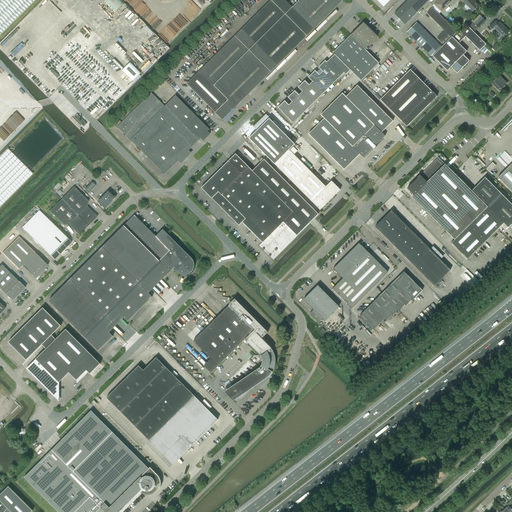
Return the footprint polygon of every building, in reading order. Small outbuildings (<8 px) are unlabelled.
[(0,0),(0,34),(34,0),(0,0)] [(284,0),(270,0),(186,84),(215,113),(215,114),(216,115),(217,117),(219,117),(220,116),(223,120),(314,29),(292,7),(284,0)] [(407,0),(394,14),(401,20),(405,24),(429,0),(407,0)] [(438,0),(434,4),(441,12),(452,0),(438,0)] [(479,6),(472,0),(460,0),(460,1),(462,4),(463,2),(473,12),(479,6)] [(444,31),(450,37),(456,31),(432,8),(426,13),(444,31)] [(474,24),(478,28),(485,21),(481,17),(474,24)] [(503,38),(509,31),(499,22),(498,23),(495,21),(489,27),(492,30),(493,28),(503,38)] [(363,23),(355,31),(369,45),(377,37),(363,23)] [(406,33),(431,57),(440,47),(416,23),(406,33)] [(473,32),(478,28),(472,23),(468,27),(473,32)] [(465,37),(472,30),(468,27),(460,35),(457,32),(452,37),(458,44),(465,37)] [(486,44),(472,30),(465,37),(479,51),(486,44)] [(365,49),(369,45),(355,31),(333,53),(335,55),(347,67),(365,49)] [(443,44),(450,37),(444,31),(437,38),(443,44)] [(442,47),(463,67),(469,61),(463,55),(467,52),(458,44),(452,37),(442,47)] [(442,47),(432,56),(447,71),(451,68),(457,74),(463,67),(442,47)] [(347,67),(350,70),(361,81),(379,63),(365,49),(347,67)] [(325,61),(318,67),(322,72),(334,83),(344,73),(346,74),(350,70),(348,69),(335,55),(327,63),(325,61)] [(140,74),(130,63),(122,71),(133,81),(140,74)] [(401,121),(407,127),(437,97),(431,91),(410,70),(380,100),(401,121)] [(322,72),(319,75),(315,71),(308,78),(312,82),(324,93),(334,83),(322,72)] [(491,83),(499,91),(507,83),(499,75),(491,83)] [(312,82),(309,85),(305,81),(298,88),(302,92),(314,103),(324,93),(312,82)] [(308,134),(344,170),(360,154),(363,158),(373,148),(374,149),(377,147),(375,146),(385,136),(381,133),(393,121),(357,85),(346,97),(342,93),(320,115),(324,119),(308,134)] [(302,92),(299,95),(295,91),(288,98),(292,102),(303,113),(314,103),(302,92)] [(117,127),(163,173),(165,175),(210,130),(175,95),(165,106),(151,93),(117,127)] [(292,102),(289,105),(284,101),(278,108),(282,112),(293,124),(303,113),(292,102)] [(326,187),(289,150),(295,144),(269,119),(249,139),(320,210),(326,204),(327,206),(336,197),(334,196),(340,190),(331,181),(326,187)] [(0,206),(4,202),(7,199),(32,174),(7,149),(0,156),(0,206)] [(259,161),(261,162),(252,171),(235,154),(201,188),(212,199),(239,225),(242,222),(242,223),(265,246),(263,249),(273,259),(318,214),(264,160),(262,158),(259,161)] [(428,182),(445,165),(438,158),(421,175),(428,182)] [(511,163),(498,178),(511,192),(511,163)] [(428,182),(421,175),(420,176),(418,176),(417,177),(417,179),(407,189),(414,195),(412,197),(454,240),(451,243),(467,259),(503,223),(508,228),(511,223),(511,205),(485,178),(471,191),(445,165),(428,182)] [(88,193),(95,186),(91,181),(84,189),(88,193)] [(61,199),(88,226),(97,216),(87,206),(88,202),(73,187),(61,199)] [(108,191),(98,201),(102,205),(105,209),(115,198),(108,191)] [(88,226),(61,199),(49,211),(64,226),(68,224),(79,235),(88,226)] [(49,301),(48,301),(98,351),(113,336),(108,332),(106,329),(109,326),(120,315),(123,318),(124,319),(127,322),(128,321),(152,297),(148,294),(149,293),(145,290),(159,276),(163,279),(164,278),(173,269),(177,272),(179,274),(181,275),(184,275),(186,275),(189,274),(191,272),(193,270),(194,268),(194,265),(194,262),(193,260),(191,258),(166,233),(163,229),(144,210),(143,208),(139,210),(134,215),(124,226),(51,299),(50,299),(49,300),(49,301)] [(22,228),(54,260),(71,242),(39,211),(22,228)] [(375,227),(434,286),(450,270),(391,211),(375,227)] [(2,253),(19,269),(22,266),(35,279),(48,266),(18,237),(2,253)] [(332,289),(351,308),(388,272),(359,243),(333,269),(343,278),(332,289)] [(0,265),(0,289),(12,301),(25,288),(1,264),(0,265)] [(404,272),(393,282),(400,289),(411,279),(404,272)] [(400,289),(406,295),(416,285),(411,279),(400,289)] [(393,282),(388,288),(395,295),(400,289),(393,282)] [(303,300),(313,310),(310,313),(319,322),(322,319),(325,321),(339,307),(318,285),(303,300)] [(411,300),(412,301),(422,291),(416,285),(406,295),(411,300)] [(395,295),(388,288),(382,293),(389,300),(395,295)] [(411,300),(406,295),(400,289),(395,295),(405,305),(405,306),(411,300)] [(398,310),(389,300),(382,293),(359,316),(373,330),(384,319),(385,320),(386,320),(388,318),(392,315),(392,316),(395,313),(398,310)] [(399,311),(405,305),(395,295),(389,300),(398,310),(399,311)] [(262,338),(268,332),(234,299),(229,304),(230,305),(193,341),(211,359),(204,366),(211,373),(244,340),(260,355),(261,357),(262,359),(262,361),(262,363),(262,365),(261,366),(260,367),(224,392),(233,401),(269,377),(271,375),(273,372),(273,371),(274,370),(275,366),(275,361),(275,358),(274,356),(274,353),(272,350),(271,348),(269,346),(261,338),(262,337),(262,338)] [(46,349),(56,339),(51,335),(61,326),(43,308),(8,342),(26,360),(42,345),(46,349)] [(66,329),(56,339),(46,349),(26,369),(30,373),(34,377),(38,381),(41,385),(49,392),(53,396),(55,398),(56,397),(58,397),(58,395),(59,394),(59,382),(69,373),(76,380),(86,370),(90,374),(100,364),(66,329)] [(139,366),(106,398),(149,440),(163,454),(164,455),(173,464),(186,452),(192,445),(218,420),(194,395),(156,358),(143,370),(139,366)] [(151,489),(152,488),(152,487),(153,486),(160,488),(160,487),(161,484),(160,480),(159,477),(157,475),(150,467),(148,469),(91,411),(24,477),(58,511),(121,511),(141,493),(139,492),(143,488),(144,489),(146,490),(146,491),(147,491),(148,491),(148,490),(149,490),(150,490),(151,490),(151,489)] [(3,511),(31,511),(32,511),(8,486),(0,494),(0,500),(4,505),(1,507),(5,511),(3,511)]
